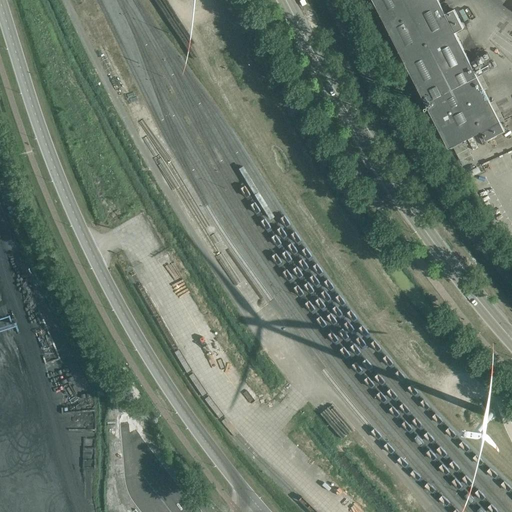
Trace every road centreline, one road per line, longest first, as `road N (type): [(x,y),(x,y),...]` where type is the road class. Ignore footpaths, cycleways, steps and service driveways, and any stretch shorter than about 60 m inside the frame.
road 1 (tertiary): [(254,503),(160,377),(105,281),(57,178),(0,3)]
road 2 (secondary): [(511,338),(378,162),(285,0)]
